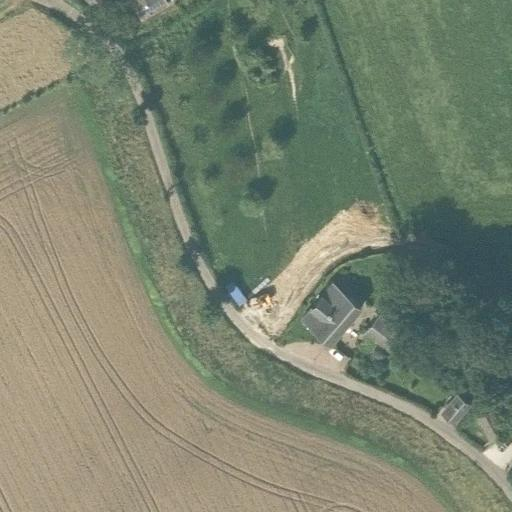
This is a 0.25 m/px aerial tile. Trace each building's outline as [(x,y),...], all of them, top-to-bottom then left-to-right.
[(110,0),(87,0),(101,15),(114,4),(110,0)] [(128,0),(135,10),(151,0),(128,0)] [(151,0),(135,10),(141,19),(157,9),(151,0)] [(121,23),(111,14),(111,13),(110,12),(104,18),(115,30),(121,23)] [(330,341),(357,308),(331,286),(324,295),(323,294),(308,311),(307,311),(306,312),(307,313),(303,318),(323,335),(322,336),(323,337),(324,336),(330,341)] [(406,335),(379,312),(362,333),(374,344),(376,342),(390,354),(406,335)] [(504,389),(498,375),(484,382),(491,395),(504,389)] [(490,441),(506,433),(492,406),(476,414),(490,441)]
